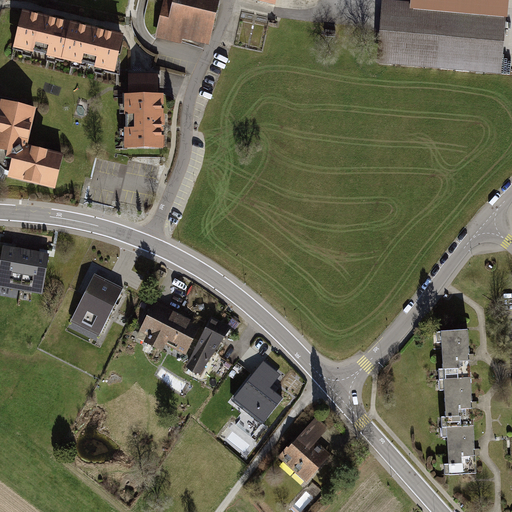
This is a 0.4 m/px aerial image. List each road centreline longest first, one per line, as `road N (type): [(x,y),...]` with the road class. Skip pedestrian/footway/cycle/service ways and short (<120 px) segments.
road 1 (unclassified): [(0,210),(105,226),(168,250),(262,314),(337,393)]
road 2 (residential): [(485,223),(410,319),(337,393)]
road 3 (track): [(219,511),(325,379)]
road 4 (unclassified): [(337,393),(443,511)]
